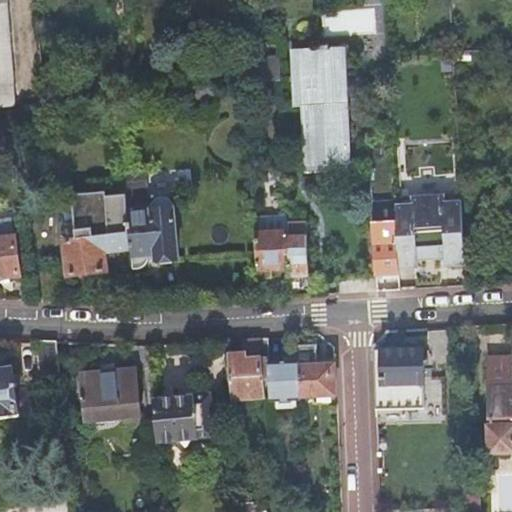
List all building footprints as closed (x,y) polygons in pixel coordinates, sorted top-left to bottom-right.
[(0,0),(0,106),(16,106),(8,0),(0,0)] [(339,66),(346,66),(345,48),(293,50),(296,106),(304,106),(308,170),(351,168),(347,92),(341,92),(339,66)] [(261,61),(262,81),(283,81),(282,60),(261,61)] [(347,92),(346,66),(339,66),(341,92),(347,92)] [(220,95),(220,83),(200,84),(200,99),(217,98),(217,95),(220,95)] [(137,113),(136,99),(119,100),(120,114),(123,114),(137,113)] [(0,120),(0,142),(9,142),(8,120),(0,120)] [(127,168),(127,176),(146,175),(146,167),(127,168)] [(133,248),(134,267),(135,267),(136,267),(137,267),(138,267),(139,267),(140,267),(140,266),(142,266),(143,265),(144,265),(145,264),(146,263),(147,262),(147,261),(148,260),(148,259),(178,257),(175,202),(172,202),(172,197),(167,193),(155,194),(151,199),(148,199),(146,175),(127,176),(129,193),(133,248)] [(129,193),(80,196),(83,236),(66,237),(68,273),(109,270),(107,250),(133,248),(129,193)] [(398,212),(398,219),(399,238),(401,270),(420,269),(419,262),(447,260),(447,268),(465,268),(462,208),(446,209),(445,196),(413,198),(414,211),(398,212)] [(0,276),(2,277),(2,275),(20,273),(17,233),(15,233),(14,215),(0,216),(0,276)] [(375,248),(376,273),(393,271),(393,277),(401,277),(401,270),(399,238),(398,219),(373,221),(375,248)] [(256,222),(257,234),(290,231),(289,220),(256,222)] [(257,234),(258,269),(291,267),(290,236),(290,231),(257,234)] [(291,267),(292,276),(311,274),(309,235),(290,236),(291,267)] [(340,277),(376,276),(376,273),(375,248),(338,249),(340,277)] [(59,268),(41,269),(44,300),(63,301),(59,268)] [(228,354),(232,399),(264,397),(263,379),(270,378),(269,360),(268,338),(256,338),(257,358),(245,359),(244,353),(228,354)] [(257,358),(256,338),(243,339),(244,353),(245,359),(257,358)] [(55,341),(37,340),(40,374),(62,373),(58,341),(55,341)] [(299,359),(300,396),(336,395),(335,364),(318,364),(317,345),(298,345),(299,354),(299,359)] [(425,349),(373,351),(376,417),(427,415),(425,349)] [(270,378),(271,400),(300,399),(300,396),(299,359),(299,354),(284,355),(284,360),(269,360),(270,378)] [(511,359),(490,360),(493,452),(511,451),(511,359)] [(0,417),(18,415),(14,369),(0,369),(0,417)] [(136,369),(81,374),(84,419),(139,414),(136,369)] [(154,398),(158,443),(215,437),(211,393),(154,398)] [(158,443),(159,450),(177,448),(177,449),(178,451),(179,452),(180,454),(182,455),(183,455),(185,456),(187,456),(189,456),(190,455),(192,454),(193,453),(194,452),(195,451),(196,449),(197,447),(197,446),(216,444),(215,437),(158,443)] [(266,511),(266,501),(241,502),(241,511),(266,511)]
